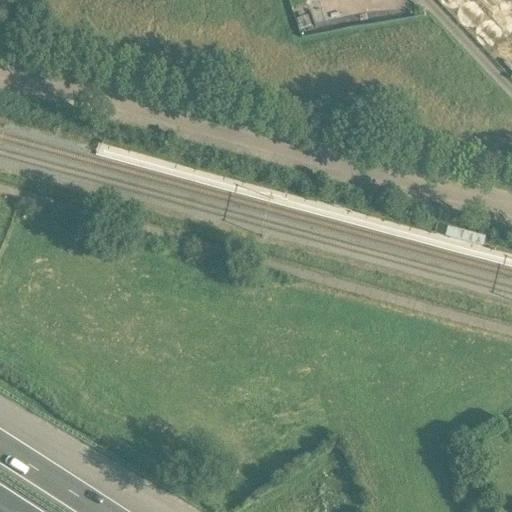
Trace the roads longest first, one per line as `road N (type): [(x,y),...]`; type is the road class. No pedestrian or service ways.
road 1 (unclassified): [(511,333),(0,190)]
road 2 (unclassified): [(511,209),(0,69)]
road 3 (motorway): [(104,511),(0,444)]
